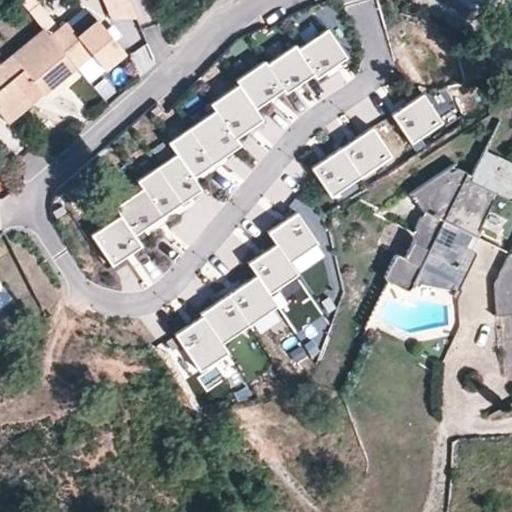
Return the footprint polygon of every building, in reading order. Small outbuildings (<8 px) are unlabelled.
[(65,55),(43,29),(0,64),(0,114),(2,116),(38,88),(44,93),(76,68),(87,56),(74,45),(65,55)] [(345,59),(324,29),(296,48),(317,78),(345,59)] [(317,78),(296,48),(268,68),(284,91),(289,98),(317,78)] [(255,111),(284,91),(268,68),(264,62),(235,82),(239,87),(255,111)] [(255,111),(239,87),(212,105),(216,111),(236,139),(262,121),(255,111)] [(7,123),(44,93),(38,88),(2,116),(7,123)] [(423,97),(393,117),(411,143),(441,123),(423,97)] [(236,139),(216,111),(171,142),(178,152),(197,179),(242,148),(236,139)] [(372,128),(341,148),(360,178),(392,158),(372,128)] [(360,178),(341,148),(313,166),(332,196),(360,178)] [(510,202),(511,198),(511,164),(484,149),(470,175),(457,168),(452,171),(447,168),(410,194),(420,210),(424,212),(421,217),(419,216),(412,228),(414,229),(411,236),(413,237),(403,257),(395,252),(383,279),(403,290),(405,289),(407,289),(410,288),(412,284),(418,287),(421,283),(457,289),(474,254),(463,247),(469,235),(474,237),(497,194),(510,202)] [(197,179),(178,152),(137,181),(144,190),(163,218),(204,190),(197,179)] [(163,218),(144,190),(115,209),(120,216),(135,238),(163,218)] [(317,241),(295,211),(266,231),(273,241),(287,262),(317,241)] [(135,238),(120,216),(91,236),(115,270),(144,250),(135,238)] [(158,284),(179,250),(161,239),(140,273),(158,284)] [(295,273),(287,262),(273,241),(244,261),(254,275),(266,293),(295,273)] [(511,315),(511,255),(508,254),(492,286),(496,317),(511,315)] [(275,306),(266,293),(254,275),(226,294),(246,325),(275,306)] [(246,325),(226,294),(201,311),(221,342),(246,325)] [(221,342),(201,311),(169,333),(198,376),(230,354),(221,342)]
